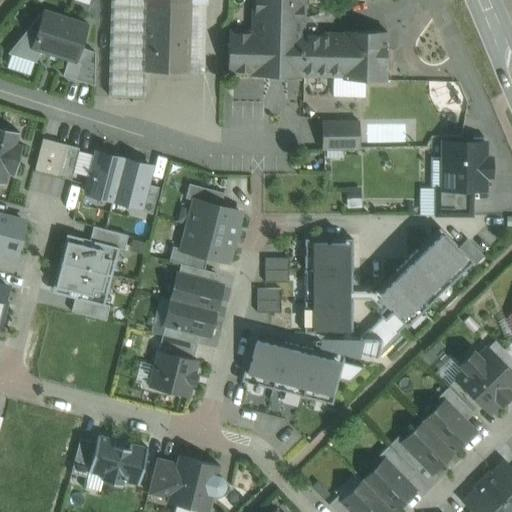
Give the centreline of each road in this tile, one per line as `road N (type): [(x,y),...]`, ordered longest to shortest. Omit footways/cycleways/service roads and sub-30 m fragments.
road 1 (residential): [(385,240),(356,224),(283,224),(258,237),(204,435)]
road 2 (residential): [(5,386),(204,435)]
road 3 (residential): [(49,209),(5,386)]
road 4 (residential): [(423,511),(511,423)]
